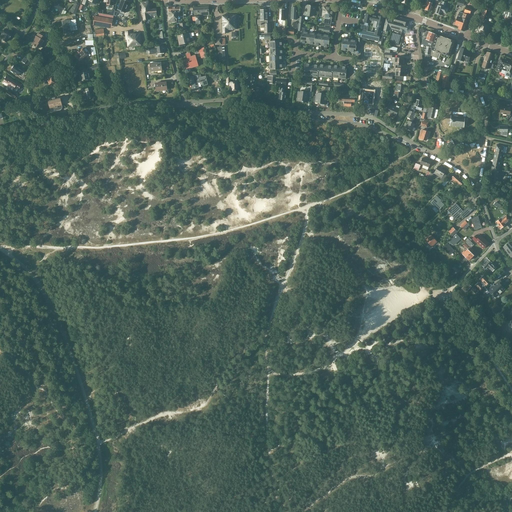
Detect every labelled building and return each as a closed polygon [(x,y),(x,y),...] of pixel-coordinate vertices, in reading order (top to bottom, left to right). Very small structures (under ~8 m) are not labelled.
[(124,0),(121,0),(117,11),(125,14),(130,2),(124,0)] [(425,10),(430,11),(433,2),(427,0),(426,0),(424,6),(426,6),(425,10)] [(149,16),(157,15),(156,9),(149,10),(149,6),(149,5),(148,4),(148,1),(140,2),(143,20),(149,20),(149,16)] [(444,7),(446,3),(443,2),(442,5),(440,4),(439,6),(438,5),(435,13),(441,15),(442,13),(446,14),(448,8),(444,7)] [(306,5),(304,15),(312,16),(314,16),(316,7),(311,6),(311,5),(306,5)] [(180,12),(180,7),(168,7),(168,22),(176,22),(177,12),(180,12)] [(208,7),(201,8),(193,8),(193,14),(200,13),(200,14),(202,14),(202,16),(209,15),(208,7)] [(320,9),(319,16),(322,17),(324,17),(324,18),(324,24),(328,24),(329,19),(329,18),(332,18),(333,8),(325,7),(323,7),(323,8),(323,10),(320,9)] [(458,29),(464,31),(468,20),(472,9),(465,7),(463,12),(467,14),(467,15),(459,12),(454,24),(459,26),(458,29)] [(489,26),(490,23),(486,22),(491,9),(484,7),(480,19),(479,19),(474,33),(486,37),(490,27),(489,26)] [(501,16),(511,19),(511,16),(510,16),(511,10),(504,8),(501,16)] [(257,24),(260,24),(260,28),(264,28),(264,33),(270,33),(270,24),(267,24),(267,10),(266,10),(266,9),(261,9),(261,10),(260,10),(260,20),(257,20),(257,24)] [(69,20),(62,21),(64,33),(71,31),(77,30),(76,27),(75,27),(74,23),(76,22),(75,16),(75,14),(72,15),(72,17),(73,21),(69,21),(69,20)] [(359,29),(359,30),(360,30),(360,31),(360,32),(360,38),(361,38),(362,38),(361,40),(365,41),(365,39),(378,42),(379,41),(379,36),(381,29),(383,18),(370,15),(370,14),(365,14),(363,23),(364,23),(364,25),(362,25),(360,24),(359,24),(359,26),(359,29)] [(232,29),(237,29),(236,15),(222,15),(223,33),(228,33),(228,30),(233,30),(232,29)] [(95,16),(93,25),(100,27),(101,22),(112,24),(113,20),(109,19),(98,17),(95,16)] [(391,35),(390,43),(398,45),(401,32),(402,30),(406,31),(407,26),(408,22),(409,21),(408,20),(395,17),(394,20),(392,30),(393,30),(391,35)] [(389,30),(392,30),(394,20),(385,18),(382,29),(382,30),(383,31),(382,35),(383,36),(386,36),(388,32),(389,30)] [(300,35),(300,38),(300,42),(307,43),(309,32),(304,31),(304,30),(303,29),(303,28),(301,28),(301,30),(301,31),(301,36),(300,35)] [(0,36),(2,37),(1,40),(5,43),(11,35),(4,30),(0,36)] [(129,31),(125,32),(125,36),(127,47),(132,47),(141,46),(140,42),(141,41),(140,33),(130,34),(129,31)] [(183,34),(177,36),(179,45),(180,47),(185,46),(185,44),(191,43),(189,33),(188,33),(187,31),(182,32),(183,34)] [(427,37),(424,45),(430,47),(435,34),(426,31),(424,36),(427,37)] [(307,43),(314,44),(315,33),(316,33),(309,32),(307,43)] [(41,46),(45,39),(37,33),(35,36),(33,35),(32,37),(34,39),(33,40),(33,41),(31,45),(38,49),(40,46),(41,46)] [(314,45),(321,46),(322,34),(316,33),(315,33),(314,44),(314,45)] [(322,34),(321,46),(328,47),(329,42),(329,40),(329,35),(322,34)] [(431,50),(430,56),(437,58),(439,53),(449,56),(455,41),(436,34),(430,50),(431,50)] [(341,50),(348,51),(349,39),(342,38),(342,43),(341,43),(341,45),(341,50)] [(349,39),(348,51),(355,52),(355,47),(356,47),(356,45),(356,40),(349,39)] [(269,41),(269,48),(281,48),(280,41),(276,41),(276,40),(273,40),(273,41),(269,41)] [(461,46),(457,60),(463,61),(468,62),(471,53),(466,51),(467,48),(461,46)] [(218,47),(217,47),(218,60),(225,59),(224,47),(223,47),(218,47)] [(77,53),(74,55),(79,61),(87,54),(86,52),(87,51),(85,48),(83,50),(83,49),(80,51),(79,51),(77,53)] [(364,49),(364,56),(371,57),(371,60),(377,60),(378,57),(375,56),(376,49),(364,49)] [(491,61),(493,55),(487,53),(482,66),(489,69),(490,67),(489,67),(490,63),(491,63),(492,61),(491,61)] [(186,67),(190,66),(190,68),(198,66),(195,56),(190,57),(189,54),(186,54),(188,60),(184,61),(186,67)] [(21,63),(26,66),(29,61),(24,58),(21,63)] [(394,68),(395,68),(401,69),(401,66),(402,66),(403,59),(394,58),(394,65),(394,68)] [(511,62),(500,58),(495,70),(500,72),(502,67),(507,68),(504,76),(511,78),(511,76),(511,74),(511,70),(511,62)] [(280,62),(269,62),(269,70),(274,69),(274,70),(276,70),(276,69),(281,69),(280,62)] [(364,65),(363,73),(375,73),(375,66),(377,66),(377,62),(371,62),(371,65),(364,65)] [(150,64),(151,71),(161,70),(160,63),(150,64)] [(303,75),(310,76),(311,65),(304,64),(304,69),(303,69),(303,71),(303,75)] [(19,77),(21,77),(22,77),(23,76),(24,75),(25,76),(27,73),(23,70),(22,71),(21,70),(21,71),(16,68),(13,66),(14,66),(13,65),(10,71),(11,70),(16,74),(18,75),(17,76),(18,76),(19,77)] [(87,72),(78,74),(80,82),(91,79),(89,73),(91,72),(91,71),(92,71),(92,70),(98,69),(98,67),(97,65),(86,67),(87,69),(87,72)] [(317,77),(317,76),(318,66),(311,65),(310,76),(317,77)] [(317,76),(324,77),(325,66),(318,65),(318,66),(317,76)] [(331,78),(331,77),(332,67),(325,66),(324,77),(331,78)] [(331,77),(338,78),(339,67),(332,66),(332,67),(331,77)] [(339,67),(338,78),(345,79),(345,75),(346,75),(346,72),(346,68),(339,67)] [(393,68),(393,72),(395,72),(395,75),(395,79),(403,80),(404,69),(401,69),(395,68),(394,68),(393,68)] [(478,72),(479,74),(477,79),(482,80),(483,82),(485,75),(478,72)] [(441,87),(447,89),(450,75),(443,74),(442,81),(443,82),(441,87)] [(48,81),(49,86),(56,84),(54,75),(47,77),(47,78),(45,79),(46,81),(48,81)] [(196,76),(189,78),(192,91),(199,90),(198,87),(201,86),(200,85),(202,84),(202,86),(208,85),(205,76),(201,77),(200,75),(196,76)] [(2,83),(12,90),(14,88),(18,90),(21,85),(14,80),(13,81),(6,77),(2,83)] [(155,84),(156,91),(167,90),(166,82),(155,84)] [(230,83),(230,91),(239,91),(239,83),(230,83)] [(254,86),(253,90),(255,91),(254,95),(257,96),(257,97),(259,97),(260,96),(261,96),(261,94),(262,94),(264,94),(264,93),(265,91),(264,90),(263,89),(262,89),(263,85),(256,84),(256,86),(254,86)] [(390,96),(392,97),(399,97),(399,92),(402,92),(403,85),(395,84),(394,93),(390,93),(390,96)] [(92,92),(94,91),(92,87),(79,91),(80,95),(82,95),(84,100),(93,98),(92,92)] [(297,101),(302,101),(302,102),(307,103),(308,92),(300,91),(300,92),(298,92),(297,101)] [(360,102),(371,103),(373,92),(361,91),(360,102)] [(314,96),(313,102),(315,102),(320,103),(320,104),(320,105),(320,106),(323,106),(324,105),(324,104),(325,104),(326,94),(318,93),(316,93),(316,96),(314,96)] [(349,98),(345,97),(339,97),(339,102),(344,102),(344,106),(351,107),(351,102),(354,103),(356,103),(357,95),(355,95),(354,96),(350,95),(349,98)] [(60,98),(48,101),(49,105),(49,106),(50,109),(54,108),(54,111),(59,110),(60,110),(61,109),(62,108),(62,107),(62,106),(61,104),(62,103),(61,103),(60,98)] [(413,106),(422,109),(423,105),(421,105),(422,101),(415,99),(413,106)] [(395,107),(388,104),(385,113),(395,117),(399,107),(396,105),(395,107)] [(501,106),(500,113),(500,114),(506,115),(506,116),(509,118),(511,114),(510,113),(510,108),(501,106)] [(428,110),(427,117),(433,119),(435,109),(428,107),(428,110)] [(412,112),(409,111),(406,117),(411,119),(410,122),(408,121),(405,128),(411,131),(413,127),(414,127),(416,123),(414,121),(414,120),(413,120),(416,114),(414,113),(412,112)] [(449,122),(449,123),(450,123),(449,126),(450,126),(452,126),(453,127),(453,126),(455,126),(455,127),(456,126),(457,126),(457,127),(458,127),(460,127),(461,127),(463,127),(463,128),(464,128),(464,127),(464,126),(464,124),(465,124),(465,123),(464,123),(464,121),(465,121),(465,120),(464,120),(465,118),(465,117),(464,117),(462,117),(461,116),(461,117),(459,117),(459,116),(459,117),(457,117),(457,116),(456,116),(454,116),(453,116),(451,116),(451,115),(450,118),(450,119),(450,122),(449,122)] [(511,131),(511,128),(508,128),(508,126),(499,126),(499,132),(502,132),(502,135),(507,135),(507,131),(511,131)] [(419,138),(426,140),(428,132),(421,130),(419,138)] [(496,145),(495,153),(502,154),(505,155),(505,153),(502,152),(504,146),(496,145)] [(495,153),(493,159),(503,161),(504,159),(501,159),(502,154),(495,153)] [(420,164),(429,167),(431,161),(422,158),(420,164)] [(433,174),(442,178),(440,180),(442,182),(443,181),(443,182),(445,180),(444,179),(447,176),(444,174),(445,171),(437,167),(433,174)] [(491,169),(491,175),(501,176),(501,178),(502,178),(503,176),(504,176),(504,174),(498,173),(498,169),(491,169)] [(454,174),(450,179),(454,183),(455,184),(454,186),(457,189),(459,187),(459,188),(463,183),(459,179),(454,174)] [(441,201),(438,198),(436,196),(430,202),(439,210),(444,205),(440,201),(441,201)] [(448,210),(453,216),(455,219),(459,215),(463,219),(470,212),(467,208),(463,211),(456,203),(448,210)] [(504,225),(510,220),(506,215),(500,220),(500,219),(496,222),(498,225),(497,226),(499,230),(505,226),(504,225)] [(474,219),(471,220),(473,227),(474,230),(478,229),(481,228),(480,225),(481,225),(479,219),(478,219),(478,217),(473,218),(474,219)] [(448,231),(453,237),(456,234),(457,233),(452,227),(448,231)] [(453,237),(447,243),(449,245),(451,244),(452,245),(460,238),(456,234),(453,237)] [(428,235),(424,239),(425,240),(431,247),(437,242),(435,240),(436,240),(433,236),(432,237),(430,235),(429,236),(428,235)] [(480,236),(478,237),(476,235),(472,239),(483,249),(488,243),(480,236)] [(467,239),(464,242),(470,248),(473,245),(470,242),(471,240),(469,238),(467,239)] [(449,245),(447,243),(442,248),(449,256),(454,251),(451,248),(449,245)] [(508,243),(503,247),(507,252),(511,247),(511,243),(510,245),(508,243)] [(461,254),(459,256),(460,258),(464,261),(465,262),(467,260),(468,261),(474,256),(467,249),(464,252),(462,255),(461,254)] [(486,258),(480,264),(485,269),(487,267),(491,271),(495,267),(491,263),(486,258)] [(452,264),(446,270),(449,273),(451,271),(454,275),(458,271),(453,266),(452,264)] [(485,286),(490,282),(484,275),(479,279),(482,282),(479,284),(478,283),(475,286),(480,291),(482,288),(481,287),(484,285),(485,286)] [(501,285),(503,284),(499,280),(493,287),(492,286),(488,290),(495,298),(504,289),(501,285)] [(461,289),(466,293),(472,287),(467,282),(461,289)] [(495,304),(494,304),(491,308),(494,311),(495,312),(499,308),(498,307),(495,304)]
